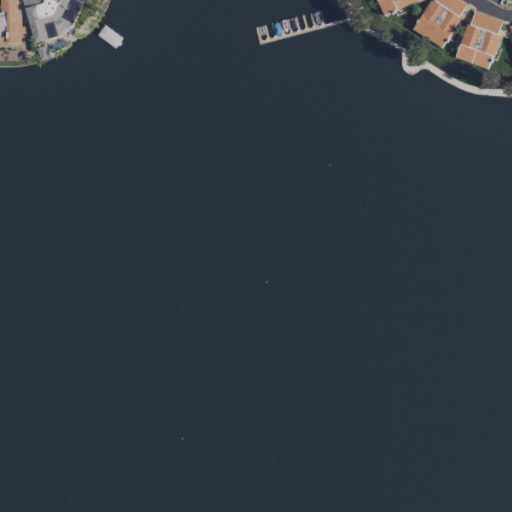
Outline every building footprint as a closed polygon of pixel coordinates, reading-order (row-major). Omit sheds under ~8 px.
[(0,0),(0,43),(21,43),(18,0),(0,0)] [(79,0),(21,0),(32,41),(75,30),(72,15),(82,13),(79,0)] [(375,0),(381,15),(417,0),(375,0)] [(465,3),(458,0),(429,0),(413,32),(442,47),(465,3)] [(455,59),(487,69),(502,21),(470,11),(455,59)]
